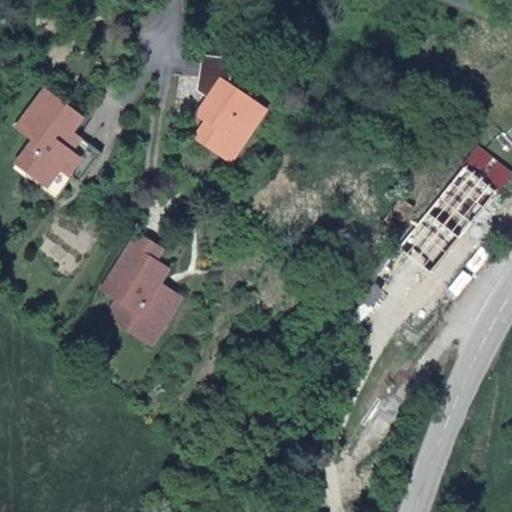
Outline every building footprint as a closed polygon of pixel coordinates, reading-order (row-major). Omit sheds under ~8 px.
[(254,129),(258,109),(230,85),(235,58),(203,54),(197,90),(209,99),(197,116),(207,125),(196,140),(228,164),(254,129)] [(102,154),(69,128),(79,118),(45,91),(16,126),(32,141),(16,163),(45,185),(59,168),(81,185),(102,154)] [(511,128),(502,137),(511,146),(511,128)] [(511,178),(511,170),(484,139),(466,153),(497,190),(511,178)] [(449,252),(498,194),(466,165),(416,226),(449,252)] [(54,193),(69,176),(59,168),(45,185),(54,193)] [(395,232),(415,207),(403,197),(383,222),(395,232)] [(183,297),(158,282),(166,268),(153,261),(160,249),(137,234),(100,292),(118,303),(109,317),(132,331),(139,320),(161,334),(183,297)] [(415,356),(447,316),(429,299),(396,340),(415,356)] [(132,331),(155,345),(161,334),(139,320),(132,331)]
